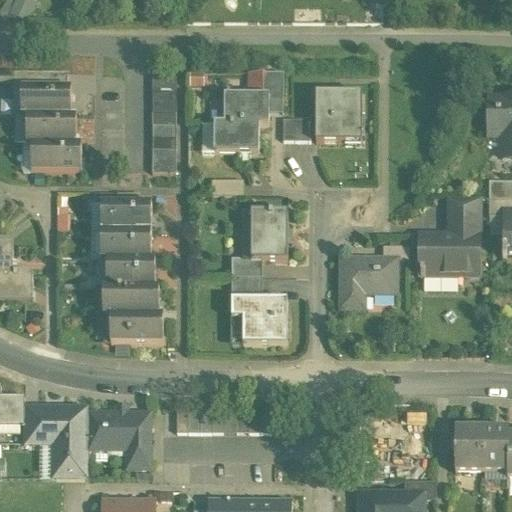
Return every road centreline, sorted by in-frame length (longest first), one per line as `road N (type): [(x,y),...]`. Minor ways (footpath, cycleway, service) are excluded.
road 1 (residential): [(323,391),(118,385),(0,358)]
road 2 (residential): [(323,391),(323,202)]
road 3 (residential): [(511,395),(323,391)]
road 4 (residential): [(0,46),(127,47)]
road 5 (residential): [(323,391),(320,511)]
